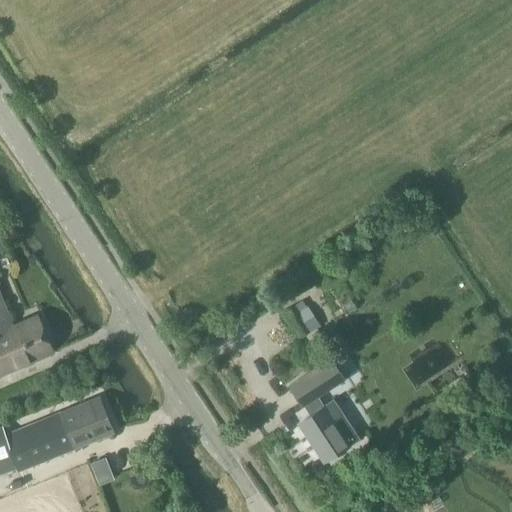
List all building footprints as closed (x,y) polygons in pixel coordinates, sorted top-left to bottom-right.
[(0,294),(0,331),(13,326),(0,294)] [(13,326),(0,331),(0,374),(50,354),(34,317),(13,326)] [(329,358),(286,385),(300,406),(302,404),(308,414),(297,422),(322,460),(349,442),(324,404),(322,405),(315,395),(342,378),(329,358)] [(98,396),(58,412),(72,448),(112,432),(98,396)] [(0,475),(17,470),(72,448),(58,412),(3,434),(0,427),(0,475)]
